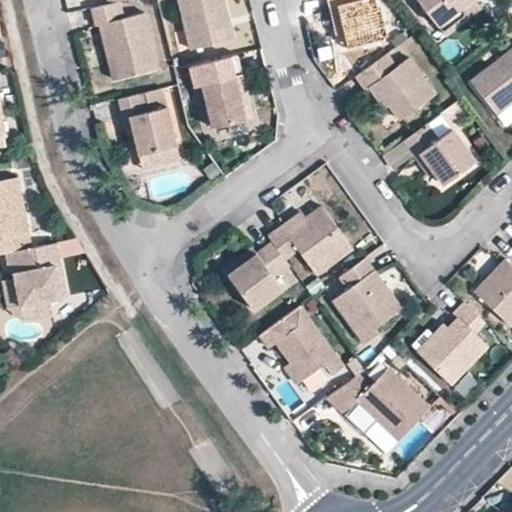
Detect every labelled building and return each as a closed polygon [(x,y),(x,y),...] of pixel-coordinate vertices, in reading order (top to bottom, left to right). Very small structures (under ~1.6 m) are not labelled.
[(122,0),(107,4),(91,8),(95,26),(100,25),(113,80),(158,69),(145,13),(126,17),(122,0)] [(220,23),(226,21),(220,0),(176,0),(188,50),(225,41),(220,23)] [(227,0),(231,17),(248,13),(245,0),(227,0)] [(338,24),(344,48),(377,40),(386,32),(380,9),(377,7),(375,0),(326,0),(329,7),(333,6),(338,24)] [(459,9),(466,20),(480,9),(473,0),(417,0),(436,26),(459,9)] [(444,37),(466,20),(459,9),(436,26),(444,37)] [(231,40),(226,21),(220,23),(225,41),(231,40)] [(337,49),(344,48),(338,24),(331,25),(337,49)] [(511,94),(511,47),(471,81),(497,114),(511,101),(511,99),(510,96),(511,94)] [(370,86),(385,107),(396,122),(434,93),(407,57),(395,66),(385,54),(351,79),(362,92),(365,90),(370,86)] [(228,57),(244,120),(251,118),(236,55),(228,57)] [(210,128),(244,120),(228,57),(188,67),(193,87),(200,85),(210,128)] [(380,111),(385,107),(370,86),(365,90),(380,111)] [(117,100),(121,120),(127,118),(132,136),(137,155),(139,167),(178,159),(175,146),(166,107),(149,110),(145,93),(117,100)] [(511,99),(511,101),(497,114),(506,126),(511,121),(511,94),(510,96),(511,99)] [(125,137),(132,136),(127,118),(121,120),(125,137)] [(420,154),(434,172),(443,185),(475,162),(451,130),(436,141),(425,125),(403,142),(413,155),(415,157),(420,154)] [(413,155),(403,142),(382,156),(392,170),(413,155)] [(428,176),(434,172),(420,154),(415,157),(428,176)] [(181,174),(178,159),(139,167),(142,182),(181,174)] [(0,251),(9,250),(33,245),(19,174),(0,178),(0,251)] [(285,233),(281,226),(267,236),(271,242),(283,258),(296,249),(314,273),(350,247),(320,207),(304,218),(285,233)] [(300,212),(281,226),(285,233),(304,218),(300,212)] [(33,245),(9,250),(13,272),(17,271),(23,304),(53,298),(69,295),(59,240),(33,245)] [(254,254),(225,274),(251,310),(280,289),(271,276),(288,265),(283,258),(271,242),(254,254)] [(221,269),(225,274),(254,254),(250,248),(221,269)] [(511,323),(511,264),(506,259),(474,291),(510,326),(511,323)] [(368,279),(375,275),(364,261),(340,280),(349,292),(335,304),(366,346),(381,336),(376,330),(401,311),(388,293),(383,298),(368,279)] [(23,304),(17,271),(13,272),(2,274),(8,307),(26,319),(56,313),(53,298),(23,304)] [(388,293),(375,275),(368,279),(383,298),(388,293)] [(444,323),(417,352),(450,383),(488,344),(475,331),(484,322),(460,298),(450,309),(453,313),(444,323)] [(344,368),(298,306),(258,336),(268,350),(277,343),(291,363),(303,379),(319,368),(327,380),(344,368)] [(413,347),(417,352),(444,323),(439,320),(413,347)] [(302,381),(303,379),(291,363),(283,369),(295,385),(302,381)] [(370,413),(398,441),(430,408),(388,367),(371,385),(357,374),(327,397),(345,414),(358,401),(370,413)] [(310,392),(327,380),(319,368),(303,379),(302,381),(310,392)] [(451,387),(464,399),(478,384),(465,372),(451,387)] [(393,446),(398,441),(370,413),(364,419),(393,446)]
